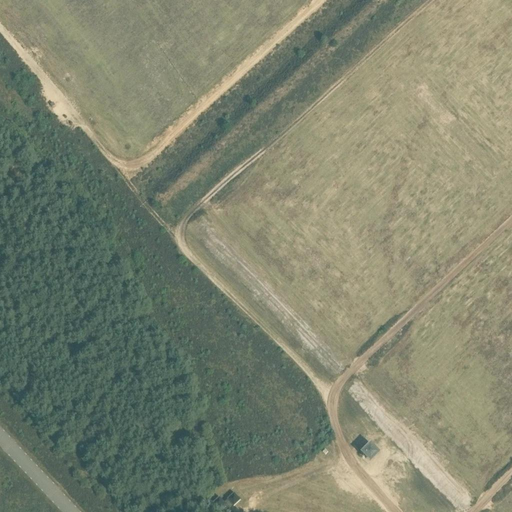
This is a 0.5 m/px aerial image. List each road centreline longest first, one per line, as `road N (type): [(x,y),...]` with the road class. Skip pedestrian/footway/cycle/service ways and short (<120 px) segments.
road 1 (track): [(429,0),(177,227),(192,259),(328,393)]
road 2 (track): [(320,0),(140,165),(123,169),(0,29)]
road 3 (track): [(511,221),(328,393)]
road 4 (track): [(390,511),(344,461),(328,393)]
